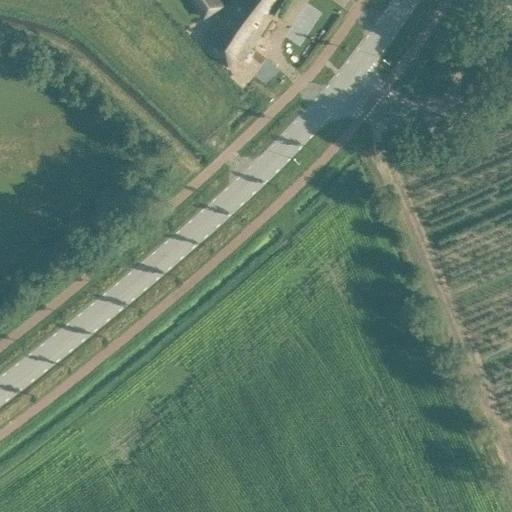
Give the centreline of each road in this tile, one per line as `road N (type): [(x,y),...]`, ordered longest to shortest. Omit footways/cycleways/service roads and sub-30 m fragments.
road 1 (secondary): [(0,387),(197,228),(347,81)]
road 2 (unclassified): [(347,81),(395,114),(444,114),(511,15)]
